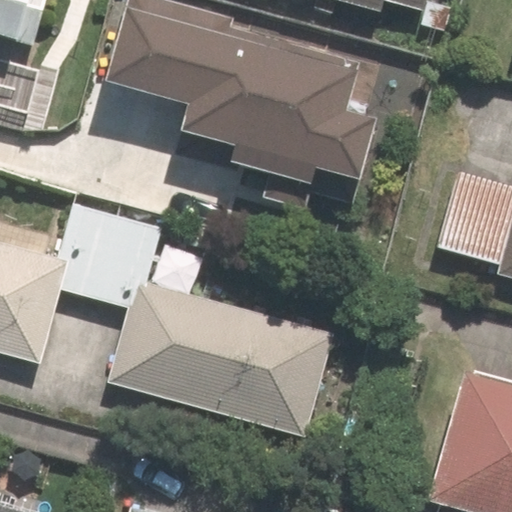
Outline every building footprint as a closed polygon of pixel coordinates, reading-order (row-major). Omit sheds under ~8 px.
[(0,0),(0,37),(37,48),(50,0),(0,0)] [(361,72),(364,59),(233,24),(235,16),(173,0),(130,0),(110,80),(194,103),(185,136),(240,150),(236,166),(317,187),(321,171),(364,183),(381,117),(365,113),(375,76),(361,72)] [(328,0),(385,15),(389,1),(418,8),(420,0),(328,0)] [(511,187),(457,172),(437,244),(500,262),(497,274),(511,278),(511,187)] [(0,355),(46,368),(66,292),(129,309),(110,384),(307,436),(335,332),(150,284),(165,226),(71,201),(57,255),(0,240),(0,355)] [(511,511),(511,386),(468,374),(432,504),(462,511),(511,511)] [(265,511),(273,486),(196,465),(188,495),(251,511),(265,511)]
